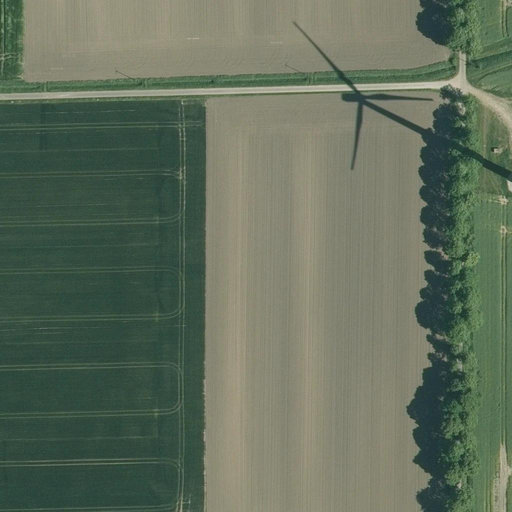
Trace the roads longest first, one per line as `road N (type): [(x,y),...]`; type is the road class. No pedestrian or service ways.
road 1 (unclassified): [(461,511),(463,0)]
road 2 (track): [(465,85),(0,98)]
